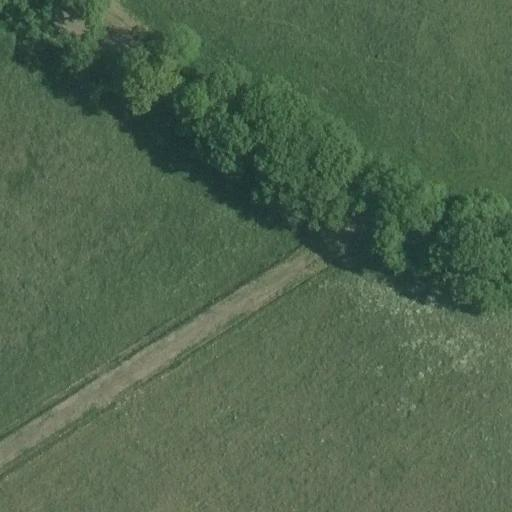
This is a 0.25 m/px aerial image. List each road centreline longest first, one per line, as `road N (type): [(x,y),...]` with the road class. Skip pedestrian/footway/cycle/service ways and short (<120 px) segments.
road 1 (tertiary): [(511,247),(462,248),(411,233),(84,29),(0,2)]
road 2 (track): [(365,210),(332,239),(0,451)]
